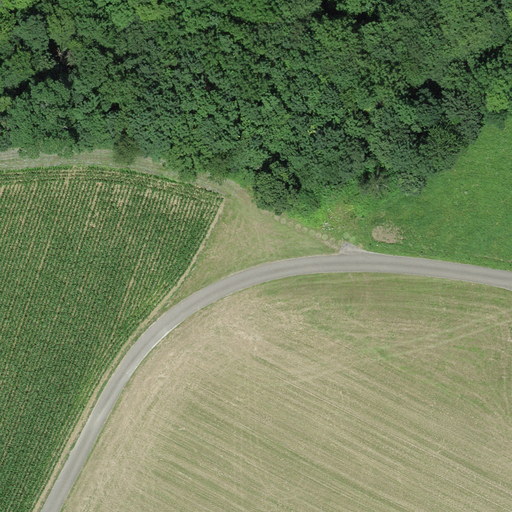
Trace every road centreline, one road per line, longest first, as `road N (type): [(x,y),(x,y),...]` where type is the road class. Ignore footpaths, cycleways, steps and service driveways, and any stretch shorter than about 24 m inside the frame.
road 1 (track): [(361,266),(174,168),(0,160)]
road 2 (unclassified): [(44,511),(112,386),(161,323),(195,297),(294,269)]
road 3 (unclassified): [(511,284),(361,266),(294,269)]
